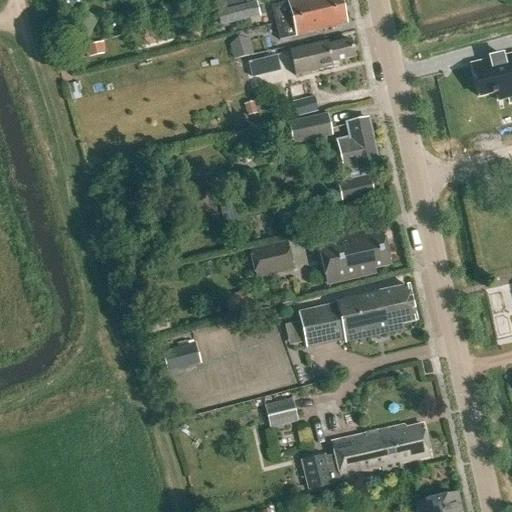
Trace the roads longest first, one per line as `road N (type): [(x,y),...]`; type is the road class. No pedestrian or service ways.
road 1 (track): [(21,0),(115,323),(185,511)]
road 2 (tertiary): [(491,511),(416,182)]
road 3 (tertiary): [(416,182),(377,0)]
